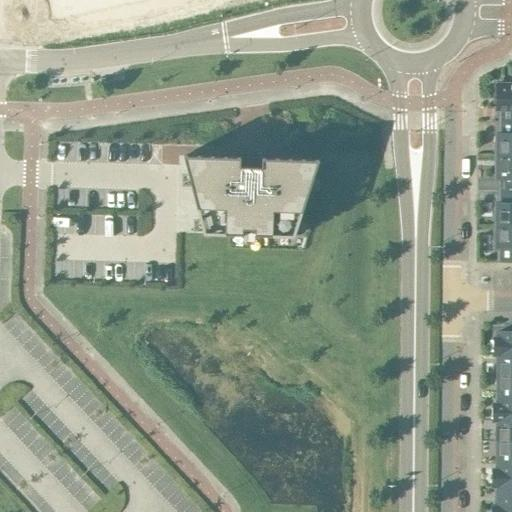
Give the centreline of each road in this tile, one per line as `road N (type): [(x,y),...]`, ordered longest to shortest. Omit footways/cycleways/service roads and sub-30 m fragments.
road 1 (secondary): [(412,511),(415,203)]
road 2 (residential): [(167,511),(0,343)]
road 3 (residential): [(0,60),(222,37)]
road 4 (residential): [(447,511),(449,299)]
road 5 (residential): [(449,299),(453,106)]
road 6 (secondary): [(394,59),(415,203)]
road 7 (secondary): [(415,203),(428,143),(429,59)]
road 8 (residential): [(222,37),(284,44),(365,32)]
road 9 (residential): [(353,0),(222,37)]
